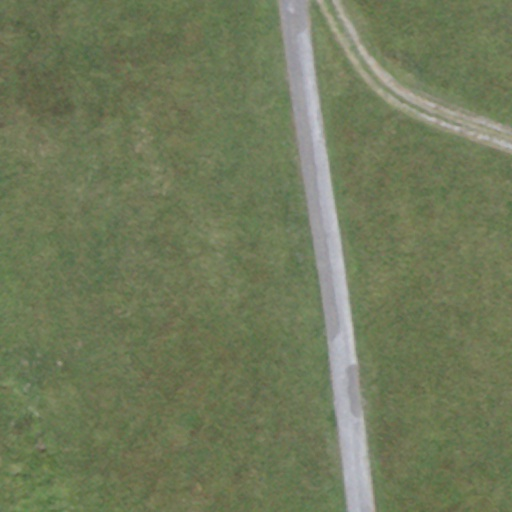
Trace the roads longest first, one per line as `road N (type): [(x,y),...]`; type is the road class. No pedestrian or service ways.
road 1 (residential): [(295,0),(356,511)]
road 2 (track): [(319,0),(354,66),(406,109),(511,150)]
